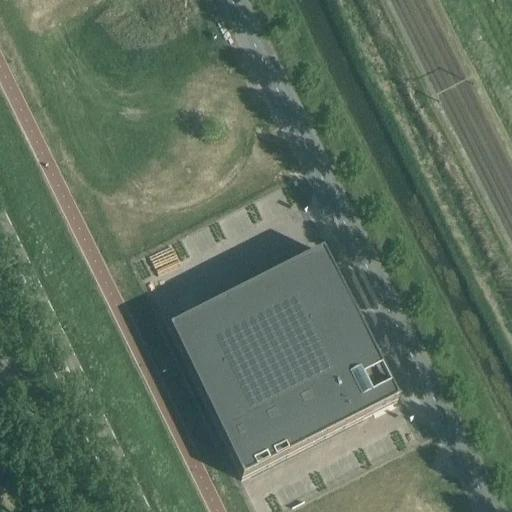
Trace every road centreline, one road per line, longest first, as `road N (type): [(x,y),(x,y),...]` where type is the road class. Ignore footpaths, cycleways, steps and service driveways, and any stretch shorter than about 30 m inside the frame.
road 1 (unclassified): [(490,511),(231,0)]
road 2 (secondary): [(0,237),(134,511)]
road 3 (unknown): [(153,293),(335,205)]
